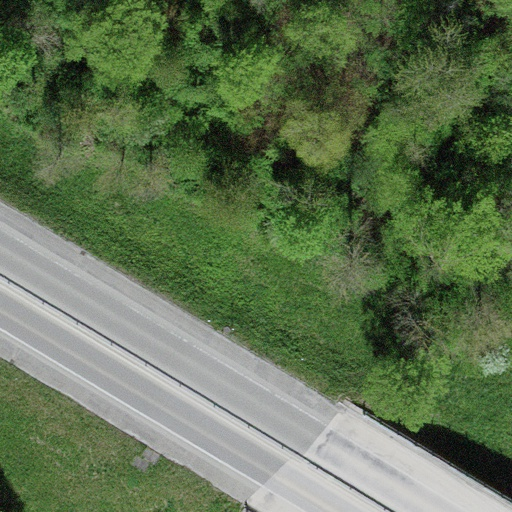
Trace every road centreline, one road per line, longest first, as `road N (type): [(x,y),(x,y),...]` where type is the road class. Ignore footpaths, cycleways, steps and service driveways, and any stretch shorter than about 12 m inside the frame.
road 1 (motorway): [(431,511),(0,249)]
road 2 (motorway): [(0,308),(340,511)]
